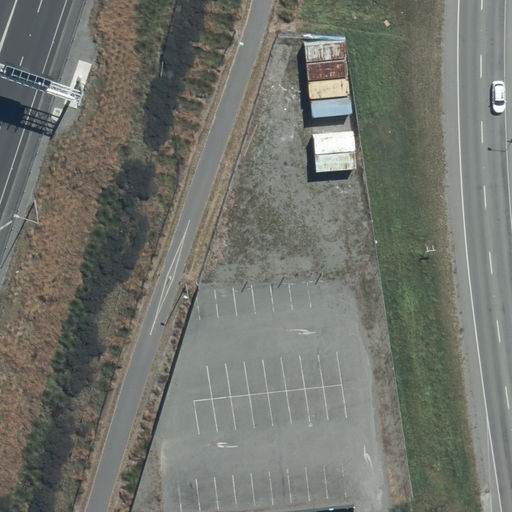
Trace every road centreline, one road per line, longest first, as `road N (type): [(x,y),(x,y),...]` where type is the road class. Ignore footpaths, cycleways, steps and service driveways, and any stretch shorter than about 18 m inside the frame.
road 1 (secondary): [(511,427),(485,200),(482,0)]
road 2 (motorway): [(44,0),(0,137)]
